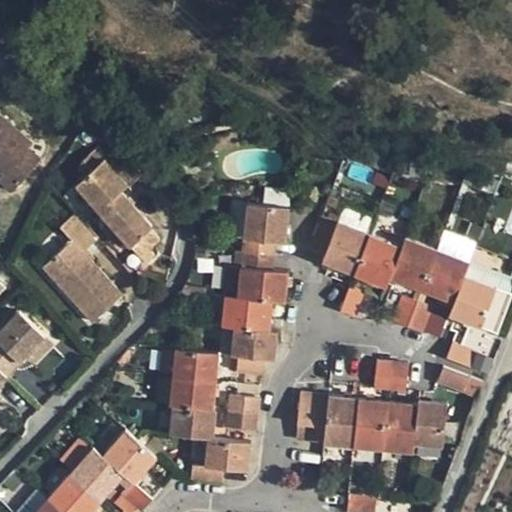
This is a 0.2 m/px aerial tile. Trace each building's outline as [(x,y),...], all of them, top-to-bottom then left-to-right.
[(1,115),(0,116),(0,170),(6,175),(1,180),(18,194),(45,162),(32,151),(37,146),(1,115)] [(239,137),(212,141),(214,154),(241,150),(239,137)] [(79,185),(148,265),(157,257),(151,251),(162,241),(153,231),(155,229),(124,193),(142,178),(129,163),(123,169),(112,156),(108,160),(100,151),(80,168),(88,177),(79,185)] [(238,373),(265,376),(267,358),(276,359),(279,332),(272,331),(275,300),(286,302),(289,272),(274,271),(277,243),(287,244),(291,209),(249,205),(239,297),(227,295),(224,325),(236,326),(233,354),(240,355),(238,373)] [(46,267),(95,323),(125,296),(87,254),(101,241),(77,215),(61,229),(73,243),(46,267)] [(320,224),(310,250),(326,256),(324,262),(387,287),(390,278),(455,303),(450,314),(495,332),(510,294),(466,277),(471,264),(406,239),(402,250),(338,224),(335,230),(320,224)] [(0,277),(0,294),(9,287),(0,277)] [(351,286),(342,311),(357,317),(367,293),(351,286)] [(402,294),(392,320),(425,333),(435,307),(402,294)] [(24,311),(0,334),(0,398),(2,397),(0,394),(0,385),(29,357),(37,365),(57,345),(24,311)] [(454,343),(448,358),(475,368),(480,353),(454,343)] [(193,465),(192,479),(224,482),(225,469),(250,471),(253,442),(215,438),(218,411),(215,411),(221,353),(178,348),(172,405),(174,406),(171,433),(210,437),(207,466),(193,465)] [(377,362),(375,389),(406,392),(409,365),(377,362)] [(444,369),(438,383),(465,393),(471,379),(444,369)] [(420,405),(303,393),(298,441),(413,453),(414,445),(443,447),(448,404),(420,401),(420,405)] [(232,396),(229,427),(258,430),(261,399),(232,396)] [(93,511),(127,474),(134,481),(123,493),(143,511),(155,499),(137,483),(159,457),(127,429),(105,454),(96,446),(37,511),(93,511)] [(350,496),(348,511),(376,511),(377,499),(350,496)]
